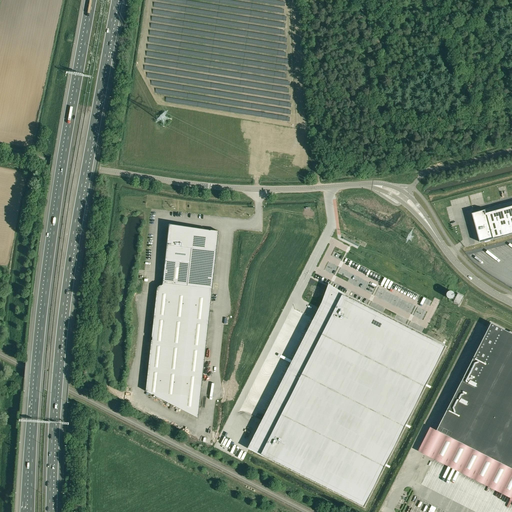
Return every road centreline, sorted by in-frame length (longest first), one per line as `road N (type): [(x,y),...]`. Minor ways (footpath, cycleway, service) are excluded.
road 1 (motorway): [(49,511),(68,266),(115,0)]
road 2 (motorway): [(92,0),(48,264),(30,511)]
road 3 (unclassified): [(100,170),(239,189),(368,184)]
road 4 (track): [(412,187),(395,173),(370,95),(376,23),(369,0)]
road 5 (track): [(308,0),(318,188)]
